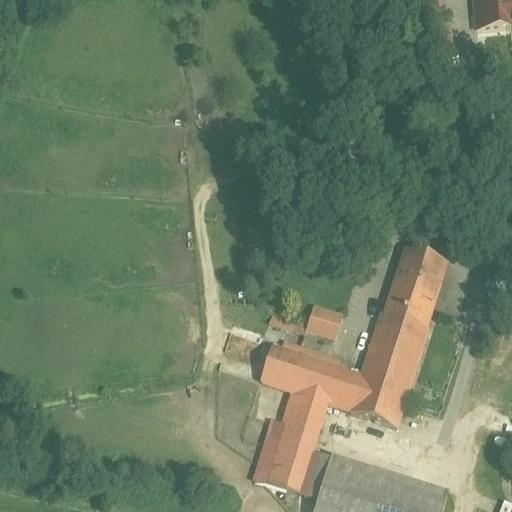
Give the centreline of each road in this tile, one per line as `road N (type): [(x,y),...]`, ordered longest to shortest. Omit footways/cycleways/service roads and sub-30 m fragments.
road 1 (unknown): [(327,511),(335,456),(351,441),(454,454),(478,251),(352,253),(352,345)]
road 2 (unclassified): [(313,0),(354,161)]
